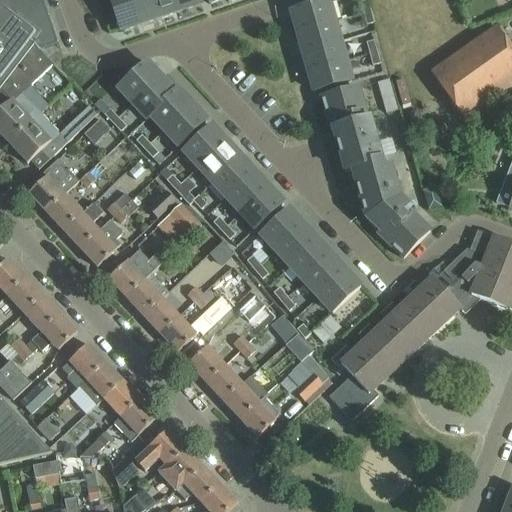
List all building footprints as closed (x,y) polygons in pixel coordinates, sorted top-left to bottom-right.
[(0,89),(0,90),(34,46),(36,42),(43,50),(58,44),(42,0),(5,0),(0,4),(0,89)] [(133,0),(110,0),(121,32),(141,25),(133,0)] [(161,18),(155,0),(133,0),(141,25),(161,18)] [(177,0),(155,0),(161,18),(181,11),(177,0)] [(199,0),(177,0),(181,11),(201,4),(199,0)] [(368,0),(360,3),(363,14),(371,12),(368,0)] [(329,2),(292,12),(298,32),(334,22),(329,2)] [(371,12),(363,14),(367,26),(375,24),(371,12)] [(340,42),(334,22),(298,32),(304,52),(340,42)] [(432,74),(464,119),(511,85),(511,48),(497,28),(432,74)] [(374,41),(366,43),(370,55),(377,53),(374,41)] [(340,42),(304,52),(309,72),(346,62),(340,42)] [(12,103),(0,114),(0,135),(8,144),(41,114),(22,94),(52,66),(34,46),(0,90),(1,90),(12,103)] [(377,53),(370,55),(373,67),(381,64),(377,53)] [(352,82),(346,62),(309,72),(315,93),(352,82)] [(161,79),(147,64),(119,89),(133,105),(161,79)] [(174,94),(161,79),(133,105),(148,121),(151,117),(150,116),(174,94)] [(368,120),(359,89),(322,99),(331,132),(336,131),(338,139),(336,140),(346,173),(353,171),(367,220),(381,233),(379,235),(404,259),(430,232),(407,209),(408,207),(400,199),(391,168),(384,170),(370,120),(368,120)] [(192,106),(178,90),(174,94),(150,116),(151,117),(165,132),(192,106)] [(207,122),(192,106),(165,132),(179,147),(207,122)] [(41,114),(8,144),(28,165),(42,151),(51,160),(98,116),(89,107),(60,135),(41,114)] [(113,124),(119,119),(110,110),(104,116),(113,124)] [(127,127),(119,119),(113,124),(121,133),(127,127)] [(100,121),(85,135),(95,146),(110,131),(100,121)] [(226,143),(212,127),(184,153),(199,168),(226,143)] [(144,150),(150,145),(142,136),(136,142),(144,150)] [(199,168),(213,184),(241,158),(226,143),(199,168)] [(159,166),(166,159),(160,153),(159,154),(150,145),(144,150),(159,166)] [(255,174),(241,158),(213,184),(227,200),(255,174)] [(29,195),(46,214),(65,196),(80,183),(59,160),(43,175),(47,178),(29,195)] [(511,163),(496,204),(509,209),(511,210),(511,163)] [(80,183),(87,190),(96,181),(89,174),(80,183)] [(269,189),(255,174),(227,200),(241,215),(269,189)] [(175,191),(181,185),(173,176),(167,182),(175,191)] [(184,199),(189,194),(181,185),(175,191),(184,199)] [(424,191),(430,211),(442,207),(437,187),(424,191)] [(284,205),(269,189),(241,215),(256,230),(284,205)] [(176,202),(167,193),(149,211),(158,220),(176,202)] [(115,218),(132,202),(125,195),(108,211),(115,218)] [(46,214),(64,232),(82,215),(65,196),(46,214)] [(201,211),(207,205),(199,196),(193,202),(201,211)] [(115,218),(121,225),(139,209),(132,202),(115,218)] [(64,232),(81,250),(99,233),(93,226),(104,215),(94,204),(83,215),(82,215),(64,232)] [(203,228),(183,206),(168,219),(188,241),(203,228)] [(304,226),(289,210),(261,236),(276,252),(304,226)] [(222,232),(228,227),(219,218),(213,224),(222,232)] [(81,250),(98,269),(117,252),(116,251),(121,247),(116,242),(123,235),(111,222),(99,233),(81,250)] [(318,242),(304,226),(276,252),(290,267),(318,242)] [(230,241),(236,236),(228,227),(222,232),(230,241)] [(511,304),(511,244),(479,231),(470,252),(467,251),(435,281),(434,279),(341,366),(352,377),(329,399),(352,423),(379,397),(374,391),(473,298),(509,312),(511,304)] [(332,257),(318,242),(290,267),(304,283),(332,257)] [(109,280),(126,299),(152,275),(159,268),(160,267),(169,259),(168,258),(163,253),(160,256),(158,254),(150,262),(140,252),(127,263),(109,280)] [(255,271),(261,266),(253,257),(247,262),(255,271)] [(347,272),(332,257),(304,283),(319,298),(347,272)] [(169,259),(160,267),(167,275),(176,266),(169,259)] [(0,268),(0,288),(7,296),(26,279),(8,261),(0,268)] [(263,281),(269,275),(261,266),(255,271),(263,281)] [(361,288),(347,272),(319,298),(333,314),(361,288)] [(126,299),(144,317),(169,293),(152,275),(126,299)] [(7,296),(24,315),(43,297),(26,279),(7,296)] [(188,296),(195,303),(202,296),(196,289),(188,296)] [(282,303),(288,298),(280,289),(274,294),(282,303)] [(144,317),(161,336),(179,319),(179,318),(186,312),(169,293),(144,317)] [(202,296),(195,303),(201,310),(208,304),(202,296)] [(233,346),(240,353),(249,344),(276,319),(256,296),(239,312),(251,326),(240,336),(242,338),(233,346)] [(24,315),(41,333),(60,316),(43,297),(24,315)] [(296,307),(288,298),(282,303),(290,312),(296,307)] [(41,333),(26,347),(15,357),(16,358),(22,364),(39,349),(42,352),(51,344),(59,352),(77,334),(60,316),(41,333)] [(341,329),(330,317),(312,333),(323,345),(341,329)] [(161,336),(178,354),(196,337),(179,319),(161,336)] [(312,335),(304,325),(298,331),(305,340),(312,335)] [(0,354),(0,355),(9,364),(11,362),(16,358),(15,357),(26,347),(12,332),(2,341),(8,347),(0,354)] [(287,347),(301,364),(308,357),(314,352),(299,336),(287,347)] [(249,344),(240,353),(247,361),(256,352),(249,344)] [(78,391),(80,389),(106,365),(88,346),(62,370),(69,377),(67,379),(78,391)] [(189,366),(206,384),(225,367),(208,348),(189,366)] [(312,375),(295,390),(306,403),(330,381),(308,357),(301,364),(312,375)] [(0,372),(0,387),(13,401),(31,384),(11,362),(9,364),(0,372)] [(97,407),(104,400),(123,383),(106,365),(80,389),(97,407)] [(206,384),(224,403),(242,386),(225,367),(206,384)] [(224,403),(241,421),(268,395),(252,377),(242,386),(224,403)] [(54,394),(44,382),(20,404),(31,416),(54,394)] [(104,400),(121,418),(140,401),(123,383),(104,400)] [(241,421),(258,439),(276,422),(275,420),(278,417),(279,413),(265,399),(269,396),(268,395),(241,421)] [(124,435),(132,443),(157,420),(140,401),(121,418),(130,428),(124,435)] [(94,445),(98,441),(97,441),(106,433),(106,432),(114,425),(108,418),(87,437),(94,445)] [(61,432),(48,419),(38,428),(51,442),(61,432)] [(167,466),(185,449),(168,431),(150,448),(151,449),(136,463),(145,473),(161,459),(167,466)] [(93,458),(104,448),(113,440),(106,433),(97,441),(98,441),(94,445),(82,457),(93,458)] [(112,461),(117,466),(118,467),(126,459),(130,454),(123,447),(112,458),(114,460),(112,461)] [(183,483),(201,467),(185,449),(167,466),(159,474),(175,492),(184,484),(183,483)] [(61,485),(84,481),(83,471),(82,459),(57,457),(60,474),(61,485)] [(118,467),(117,466),(112,472),(120,490),(139,472),(126,459),(118,467)] [(46,478),(47,487),(60,485),(57,462),(33,466),(35,480),(46,478)] [(201,503),(220,486),(201,467),(183,483),(184,484),(175,492),(175,493),(176,492),(184,500),(192,493),(201,503)] [(96,474),(85,476),(90,502),(100,500),(96,474)] [(229,511),(237,505),(220,486),(201,503),(209,511),(229,511)] [(28,490),(31,511),(37,511),(41,511),(38,499),(36,488),(28,490)] [(124,511),(144,511),(145,511),(146,511),(135,498),(124,507),(124,511)] [(67,511),(80,511),(77,499),(65,501),(67,511)]
